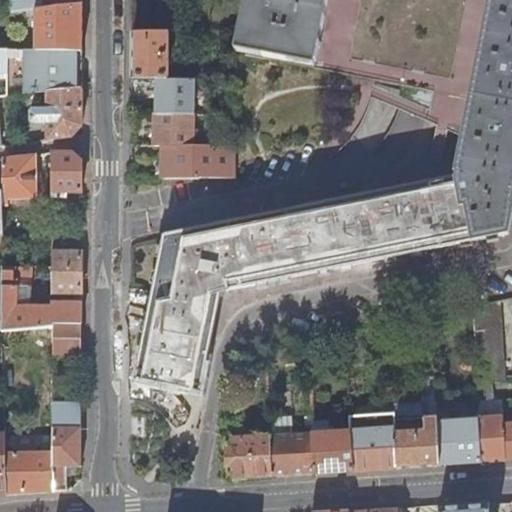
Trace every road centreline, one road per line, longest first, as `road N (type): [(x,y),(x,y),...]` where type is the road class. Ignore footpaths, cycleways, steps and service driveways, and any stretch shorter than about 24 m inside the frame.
road 1 (residential): [(103,511),(103,0)]
road 2 (residential): [(511,485),(103,511)]
